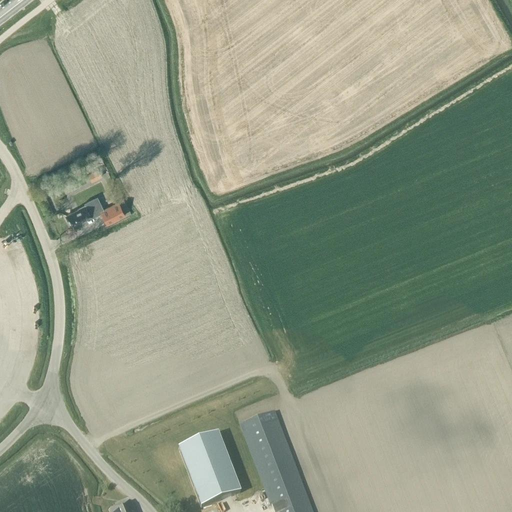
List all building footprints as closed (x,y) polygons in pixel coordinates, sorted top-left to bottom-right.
[(102,177),(98,169),(88,175),(91,182),(102,177)] [(77,209),(78,210),(66,216),(70,226),(91,216),(92,217),(101,213),(107,224),(124,215),(118,202),(103,210),(97,197),(84,203),(85,205),(77,209)] [(272,511),(310,511),(273,412),(239,424),(272,511)] [(200,509),(240,494),(217,434),(178,449),(200,509)] [(134,511),(131,501),(108,510),(109,511),(134,511)]
